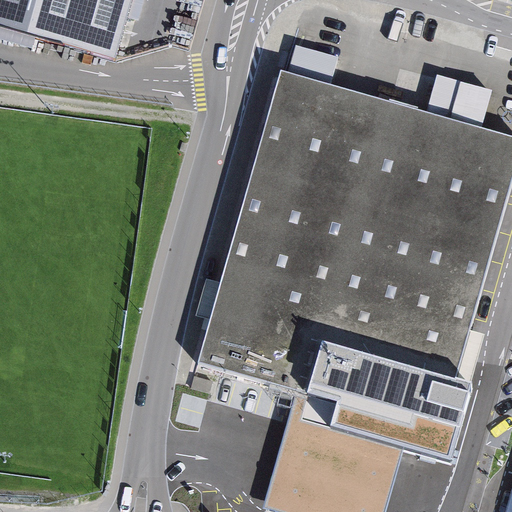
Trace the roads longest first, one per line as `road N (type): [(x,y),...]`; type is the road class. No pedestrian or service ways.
road 1 (residential): [(227,90),(153,388),(139,511)]
road 2 (track): [(221,127),(0,95)]
